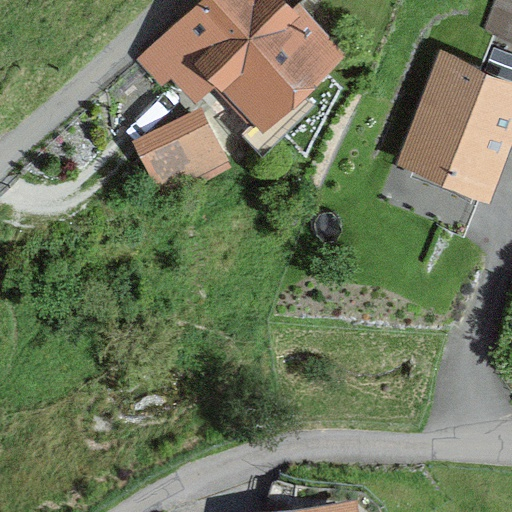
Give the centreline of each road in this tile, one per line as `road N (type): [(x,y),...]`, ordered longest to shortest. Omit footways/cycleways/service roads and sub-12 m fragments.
road 1 (unclassified): [(511,440),(324,438),(172,480),(127,511)]
road 2 (track): [(176,0),(0,162)]
